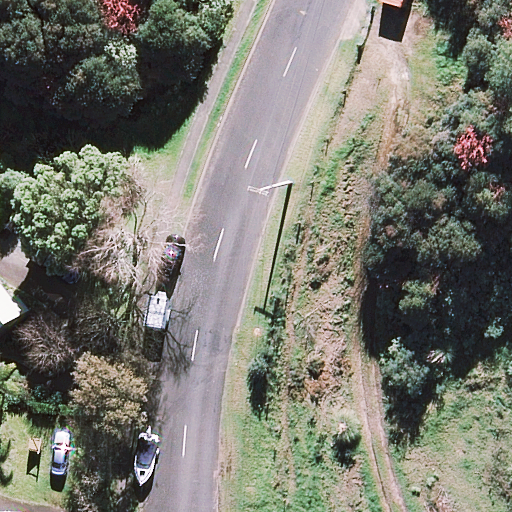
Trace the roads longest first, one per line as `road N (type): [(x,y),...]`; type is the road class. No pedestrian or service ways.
road 1 (track): [(414,511),(404,468),(403,69),(348,0)]
road 2 (residential): [(189,511),(210,338),(312,0)]
